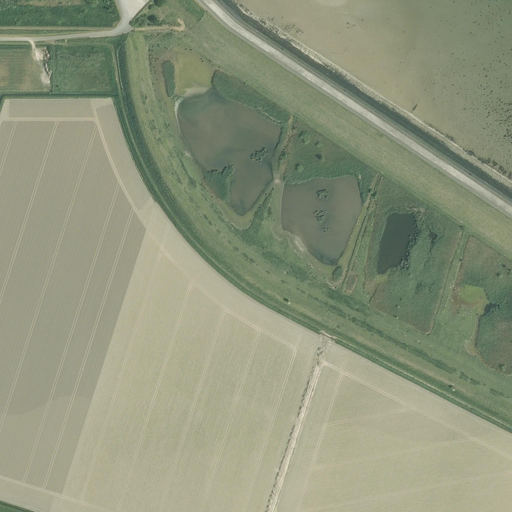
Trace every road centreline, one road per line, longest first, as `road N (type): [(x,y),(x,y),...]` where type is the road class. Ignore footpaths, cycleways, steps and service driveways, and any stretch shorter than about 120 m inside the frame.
road 1 (track): [(271,511),(328,333)]
road 2 (unclassified): [(0,39),(116,32),(124,20),(118,0)]
